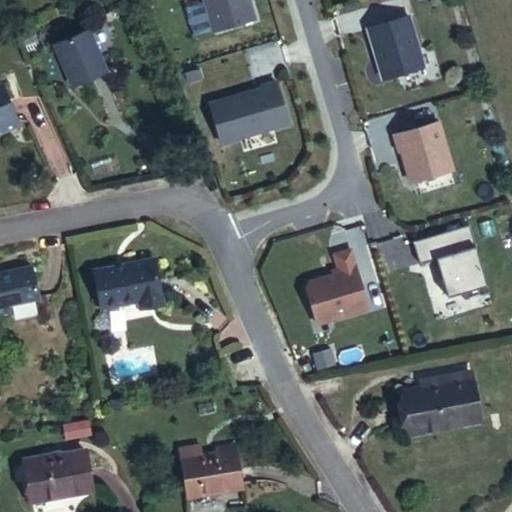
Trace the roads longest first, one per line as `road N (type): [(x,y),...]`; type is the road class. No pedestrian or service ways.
road 1 (residential): [(221,241),(329,204),(346,187),(346,150),(304,0)]
road 2 (residential): [(360,511),(287,399),(221,241)]
road 3 (residential): [(221,241),(188,199),(0,232)]
